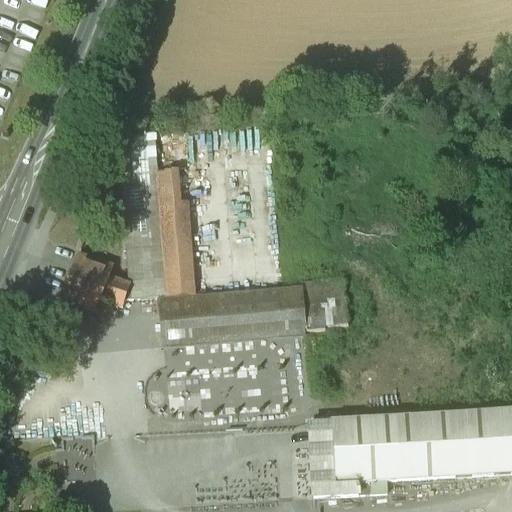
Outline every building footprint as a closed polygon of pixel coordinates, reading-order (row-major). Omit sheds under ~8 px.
[(268,121),(243,123),(255,289),(280,287),(268,121)] [(197,139),(206,258),(231,256),(222,137),(197,139)] [(188,138),(152,140),(162,296),(198,294),(188,138)] [(358,162),(339,163),(339,179),(358,178),(358,162)] [(105,252),(111,230),(91,224),(85,246),(105,252)] [(113,268),(79,255),(62,301),(97,313),(101,301),(122,309),(130,286),(109,279),(113,268)] [(304,297),(155,304),(158,348),(306,340),(304,297)] [(429,328),(335,333),(339,408),(432,403),(429,328)] [(511,415),(332,426),(335,486),(511,476),(511,415)] [(92,439),(63,440),(65,483),(94,481),(92,439)]
